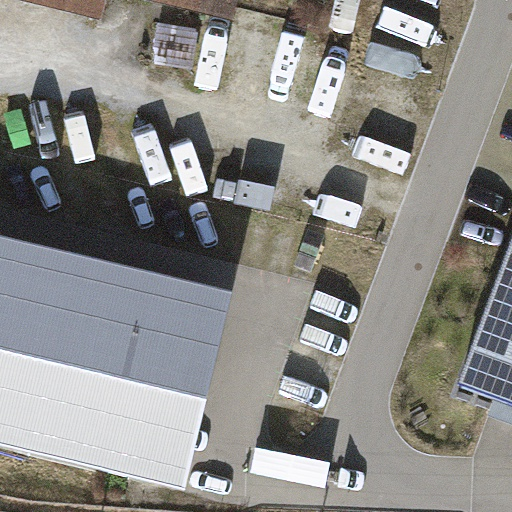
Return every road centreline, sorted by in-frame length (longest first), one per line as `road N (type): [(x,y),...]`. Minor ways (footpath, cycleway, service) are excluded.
road 1 (residential): [(507,0),(332,492)]
road 2 (residential): [(332,492),(477,497)]
